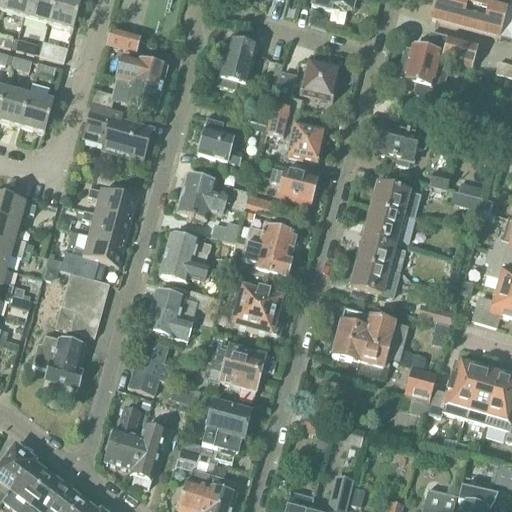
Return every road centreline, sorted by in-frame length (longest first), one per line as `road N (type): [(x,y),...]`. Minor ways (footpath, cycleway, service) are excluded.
road 1 (residential): [(74,468),(87,449),(198,44),(199,7)]
road 2 (residential): [(255,511),(376,56)]
road 3 (residential): [(0,170),(52,180),(103,0)]
road 4 (residential): [(199,7),(376,56)]
